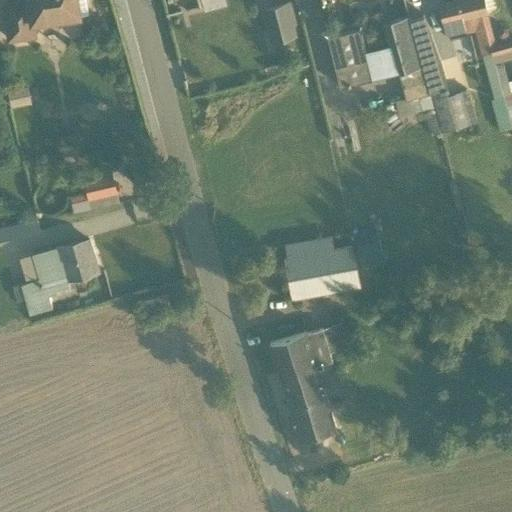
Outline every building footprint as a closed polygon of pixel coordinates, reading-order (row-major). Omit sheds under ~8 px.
[(36,20),(87,12),(84,0),(26,0),(0,4),(6,39),(38,34),(36,20)] [(290,0),(288,0),(262,6),(270,41),(299,34),(290,0)] [(465,29),(458,0),(444,0),(439,1),(447,33),(465,29)] [(487,0),(458,0),(465,29),(478,26),(494,96),(489,97),(497,129),(511,125),(511,116),(511,117),(505,92),(509,91),(502,59),(511,56),(511,35),(497,39),(487,0)] [(427,14),(410,19),(431,92),(441,131),(477,122),(467,87),(449,92),(427,14)] [(328,35),(341,85),(398,72),(406,99),(431,92),(410,19),(385,25),(390,43),(367,49),(361,27),(328,35)] [(28,85),(9,89),(12,105),(31,101),(28,85)] [(113,173),(84,179),(90,208),(119,201),(113,173)] [(37,221),(0,229),(0,241),(40,232),(37,221)] [(284,255),(291,295),(359,283),(353,246),(349,247),(348,244),(333,246),(330,235),(287,242),(289,254),(284,255)] [(101,272),(91,238),(32,255),(39,279),(14,286),(19,303),(25,301),(29,315),(52,308),(48,297),(57,294),(56,292),(70,288),(68,282),(101,272)] [(166,293),(144,299),(148,313),(170,307),(166,293)] [(348,344),(341,319),(325,324),(332,349),(348,344)] [(294,333),(270,340),(299,440),(337,429),(318,362),(332,357),(323,325),(311,329),(310,327),(294,332),(294,333)]
